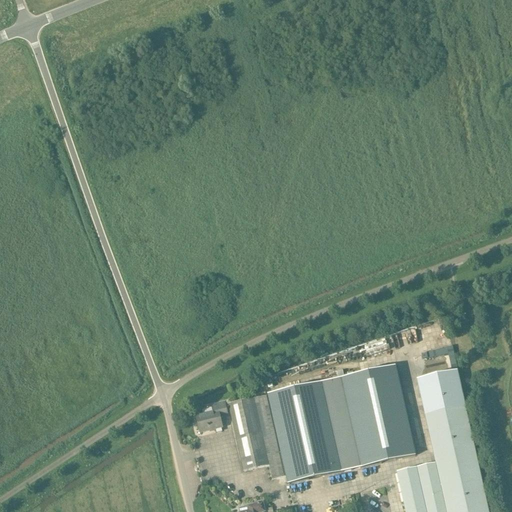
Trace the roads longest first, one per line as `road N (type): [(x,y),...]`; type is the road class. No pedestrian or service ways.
road 1 (unclassified): [(160,397),(28,26)]
road 2 (unclassified): [(160,397),(264,336),(511,238)]
road 3 (unclassified): [(0,503),(160,397)]
road 4 (track): [(146,7),(86,30),(28,26),(0,52)]
